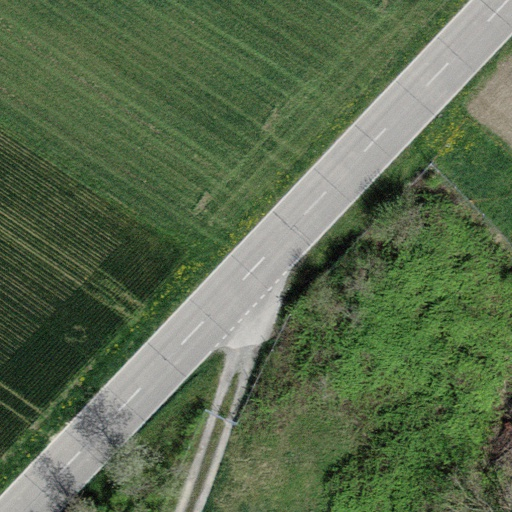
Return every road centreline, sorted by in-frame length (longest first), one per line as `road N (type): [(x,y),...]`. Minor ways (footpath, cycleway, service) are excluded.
road 1 (unclassified): [(509,0),(21,511)]
road 2 (track): [(241,279),(245,339),(187,511)]
